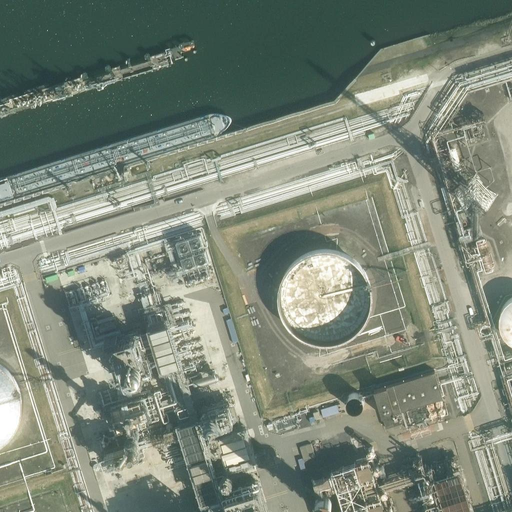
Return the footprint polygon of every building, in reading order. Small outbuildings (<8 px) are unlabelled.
[(207,244),(203,227),(191,231),(192,238),(194,237),(196,243),(201,242),(202,245),(207,244)] [(485,237),(472,241),(482,275),(495,271),(485,237)] [(374,293),(374,292),(373,288),(373,284),(371,279),(370,275),(368,271),(365,266),(364,263),(360,259),(356,256),(353,253),(350,252),(345,249),(340,247),(335,246),(327,245),(321,246),(317,246),(309,248),(304,251),(300,253),(297,256),(293,259),(289,263),(287,266),(284,271),(283,275),(280,283),(279,288),(279,292),(279,297),(280,302),(283,310),(284,314),(287,319),(289,322),(293,326),(297,330),(300,332),(308,336),(313,338),(317,339),(322,339),(326,340),(331,339),(335,339),(340,338),(345,336),(353,332),(360,326),(364,322),(365,319),(368,315),(370,311),(372,303),(373,298),(374,293)] [(511,295),(508,298),(505,302),(502,306),(501,312),(500,317),(501,322),(502,326),(504,331),(507,335),(511,338),(511,295)] [(107,339),(121,333),(112,313),(98,320),(95,315),(90,317),(82,301),(79,302),(83,311),(72,316),(88,351),(108,341),(107,339)] [(129,391),(114,395),(122,403),(118,407),(115,396),(111,464),(158,450),(160,405),(178,399),(170,375),(159,386),(159,377),(160,380),(161,368),(180,362),(173,338),(154,344),(152,338),(139,342),(134,338),(141,336),(120,335),(119,351),(111,353),(142,382),(142,375),(146,374),(151,388),(140,387),(131,397),(129,391)] [(23,402),(23,401),(22,396),(22,391),(20,386),(19,383),(17,378),(15,375),(9,368),(7,366),(3,362),(0,360),(0,441),(2,440),(5,438),(9,434),(13,430),(15,427),(17,423),(19,419),(21,415),(22,411),(22,406),(23,402)] [(424,403),(442,397),(435,371),(374,389),(385,428),(406,422),(407,428),(426,422),(424,413),(427,412),(424,403)] [(365,404),(366,404),(365,400),(363,397),(361,395),(357,394),(353,395),(352,395),(349,397),(348,399),(347,403),(347,407),(348,409),(349,410),(352,412),(355,413),(359,413),(360,412),(363,410),(364,408),(365,404)] [(186,431),(195,428),(203,456),(199,450),(187,454),(204,511),(270,511),(244,423),(237,425),(230,399),(223,401),(186,431)] [(343,411),(340,404),(322,410),(324,417),(343,411)] [(304,460),(315,457),(311,444),(300,447),(304,460)] [(373,474),(369,462),(358,466),(362,477),(373,474)] [(461,467),(433,476),(444,511),(451,511),(473,505),(461,467)] [(333,511),(329,497),(325,497),(325,495),(322,495),(322,486),(333,485),(332,475),(313,481),(318,497),(314,498),(318,510),(320,509),(321,511),(322,511),(333,511)] [(372,511),(384,511),(381,500),(370,504),(372,511)]
